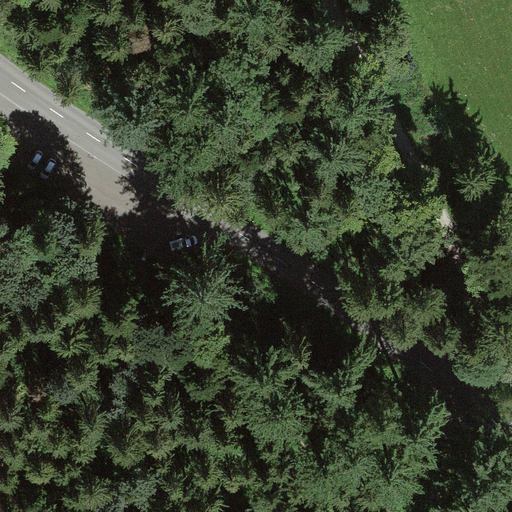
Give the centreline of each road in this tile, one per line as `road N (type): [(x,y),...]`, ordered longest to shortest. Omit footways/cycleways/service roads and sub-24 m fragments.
road 1 (tertiary): [(0,72),(199,209),(511,484)]
road 2 (track): [(427,511),(442,210),(344,0)]
road 3 (track): [(442,210),(511,350)]
